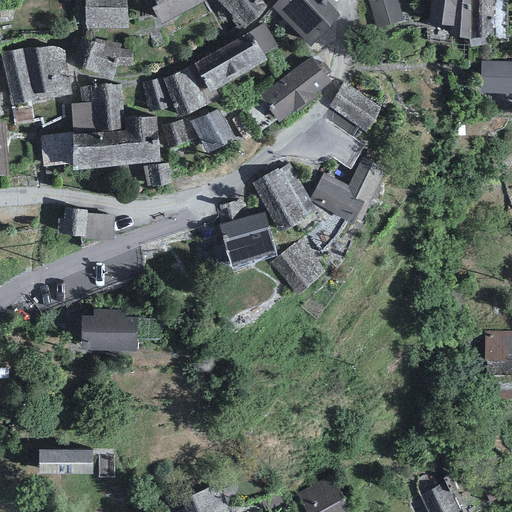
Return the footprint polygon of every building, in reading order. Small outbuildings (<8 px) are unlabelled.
[(125,0),(86,0),(87,25),(126,24),(125,0)] [(157,0),(166,17),(200,0),(157,0)] [(266,1),(265,0),(224,0),(247,21),(266,1)] [(340,6),(333,0),(277,0),(273,5),(308,38),(340,6)] [(396,0),(368,0),(376,25),(402,17),(396,0)] [(430,0),(429,20),(450,23),(449,31),(470,34),(470,0),(430,0)] [(493,0),(470,0),(470,34),(495,31),(493,0)] [(120,44),(82,35),(75,60),(114,76),(116,64),(133,63),(133,47),(120,47),(120,44)] [(256,37),(201,68),(212,87),(266,56),(256,37)] [(62,47),(3,58),(11,102),(70,92),(62,47)] [(311,53),(260,93),(278,116),(294,104),(297,108),(322,88),(319,85),(330,76),(311,53)] [(511,59),(481,58),(480,87),(511,88),(511,59)] [(197,61),(163,75),(179,114),(213,100),(197,61)] [(169,103),(161,76),(142,81),(150,108),(169,103)] [(387,108),(348,84),(326,118),(364,143),(387,108)] [(83,102),(71,103),(73,129),(124,124),(120,85),(82,89),(83,102)] [(11,107),(15,126),(35,123),(32,103),(11,107)] [(218,107),(192,117),(204,147),(230,137),(218,107)] [(127,126),(72,130),(72,133),(42,136),(44,163),(158,153),(155,114),(126,117),(127,126)] [(184,118),(161,125),(168,147),(190,140),(184,118)] [(3,120),(0,120),(0,169),(8,169),(3,120)] [(383,165),(361,155),(347,183),(323,171),(310,197),(356,220),(383,165)] [(167,161),(147,165),(151,183),(171,179),(167,161)] [(290,162),(254,183),(280,229),(316,209),(290,162)] [(88,208),(64,205),(62,230),(85,232),(88,208)] [(263,210),(219,223),(231,264),(275,251),(263,210)] [(299,239),(272,262),(297,292),(325,269),(299,239)] [(94,313),(82,313),(82,345),(137,345),(137,312),(127,312),(127,306),(94,306),(94,313)] [(511,331),(485,331),(483,392),(511,392),(511,331)] [(91,445),(38,445),(38,467),(91,467),(91,445)] [(352,511),(332,473),(297,491),(307,511),(352,511)] [(420,492),(430,511),(446,511),(460,505),(445,478),(420,492)] [(173,511),(226,511),(229,511),(218,480),(180,494),(185,507),(173,511)]
